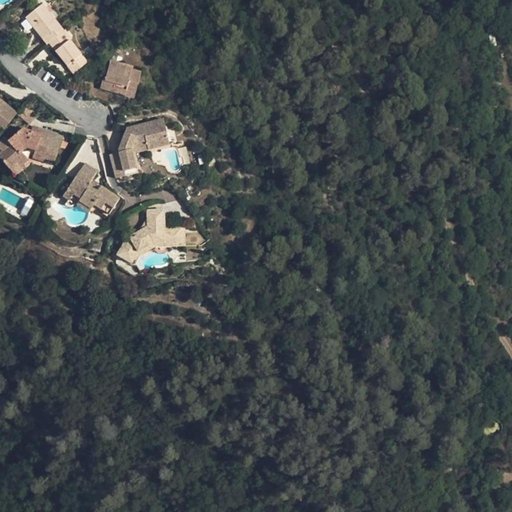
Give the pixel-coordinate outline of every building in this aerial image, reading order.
[(74,73),(88,62),(70,39),(71,38),(66,30),(64,31),(43,4),(26,16),(44,38),(43,39),(47,44),(49,43),(74,73)] [(127,90),(136,93),(142,73),(133,70),(133,67),(111,61),(107,75),(104,74),(100,88),(113,91),(114,88),(126,92),(127,90)] [(135,97),(136,93),(127,90),(126,92),(114,88),(113,91),(135,97)] [(16,113),(17,113),(0,98),(0,126),(3,129),(16,113)] [(27,104),(17,113),(16,113),(30,124),(38,114),(27,104)] [(114,170),(116,179),(138,173),(133,154),(132,149),(134,144),(146,141),(148,149),(170,144),(164,120),(128,128),(119,149),(120,152),(123,167),(114,170)] [(42,134),(32,130),(24,128),(8,140),(12,145),(2,153),(0,154),(0,157),(13,173),(24,164),(29,160),(21,151),(27,147),(35,151),(33,158),(43,162),(44,158),(55,161),(63,137),(44,130),(42,134)] [(440,129),(434,131),(438,143),(445,140),(440,129)] [(0,141),(0,149),(2,153),(12,145),(8,140),(6,137),(0,141)] [(148,150),(148,149),(146,141),(134,144),(132,149),(133,154),(148,150)] [(110,154),(114,170),(123,167),(120,152),(110,154)] [(91,184),(93,180),(98,171),(85,163),(63,197),(87,213),(93,205),(108,215),(119,199),(101,187),(99,189),(96,187),(91,184)] [(25,167),(24,164),(13,173),(15,175),(25,167)] [(168,243),(168,227),(163,227),(163,212),(147,211),(147,218),(148,228),(139,232),(126,239),(112,252),(122,263),(136,249),(150,242),(168,243)] [(147,218),(139,232),(148,228),(147,218)] [(182,227),(168,227),(168,243),(150,242),(136,249),(122,263),(152,247),(182,248),(182,227)]
